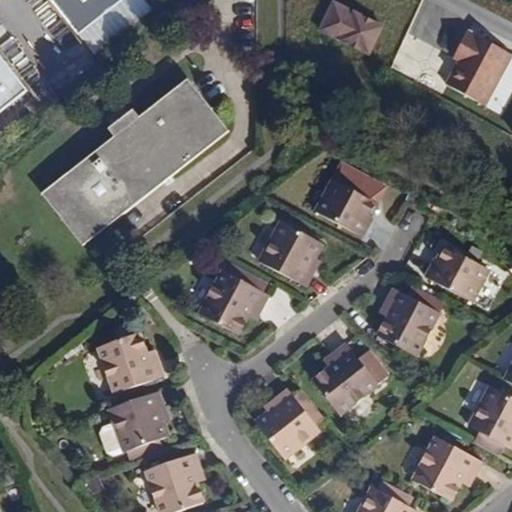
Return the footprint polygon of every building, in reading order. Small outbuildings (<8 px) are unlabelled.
[(51,0),(76,33),(117,0),(51,0)] [(385,26),(335,2),(322,30),(371,54),(385,26)] [(511,63),(511,56),(472,33),(457,59),(462,62),(449,86),(487,108),(511,63)] [(0,56),(0,108),(25,89),(0,56)] [(112,134),(40,191),(82,244),(228,128),(185,77),(136,114),(130,108),(107,127),(112,134)] [(378,205),(335,180),(316,211),(362,237),(370,223),(368,222),(378,205)] [(324,244),(284,221),(260,261),(307,287),(317,271),(311,267),(316,258),(324,244)] [(492,271),(448,246),(438,263),(436,262),(428,276),(475,302),(492,271)] [(322,262),(316,258),(311,267),(317,271),(322,262)] [(229,272),(226,271),(201,313),(239,335),(249,317),(254,309),(262,312),(272,297),(266,294),(249,284),(254,277),(233,265),(229,272)] [(271,287),(254,277),(249,284),(266,294),(271,287)] [(400,288),(391,305),(399,310),(395,318),(384,336),(422,357),(445,314),(400,288)] [(399,310),(391,305),(386,313),(395,318),(399,310)] [(257,321),(262,312),(254,309),(249,317),(257,321)] [(150,361),(147,352),(140,332),(136,322),(118,328),(121,338),(99,346),(116,393),(165,376),(159,358),(150,361)] [(318,381),(344,414),(382,385),(392,377),(377,358),(367,366),(350,344),(335,355),(340,364),(334,369),(318,381)] [(150,361),(159,358),(156,349),(147,352),(150,361)] [(328,361),(334,369),(340,364),(335,355),(328,361)] [(511,395),(492,385),(471,427),(511,447),(511,395)] [(297,397),(291,389),(276,401),(279,406),(272,412),(260,421),(288,458),(323,431),(319,425),(325,419),(310,400),(303,405),(297,397)] [(161,391),(110,409),(115,422),(103,427),(101,433),(108,451),(114,455),(127,450),(130,458),(163,447),(160,439),(169,436),(164,422),(161,411),(167,409),(161,391)] [(297,397),(303,405),(310,400),(304,392),(297,397)] [(267,407),(272,412),(279,406),(276,401),(267,407)] [(161,411),(164,422),(171,420),(167,409),(161,411)] [(452,498),(461,481),(466,472),(475,477),(483,460),(436,436),(414,479),(452,498)] [(198,452),(148,469),(163,511),(176,511),(205,502),(198,483),(195,474),(204,471),(198,452)] [(198,483),(207,480),(204,471),(195,474),(198,483)] [(471,486),(475,477),(466,472),(461,481),(471,486)] [(418,511),(420,509),(410,504),(414,497),(383,481),(379,489),(373,486),(359,511),(418,511)]
